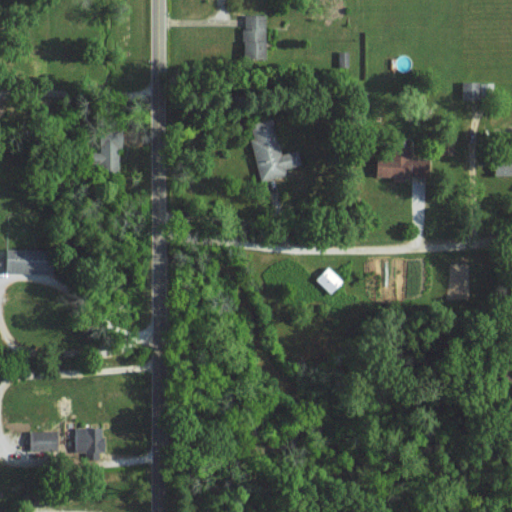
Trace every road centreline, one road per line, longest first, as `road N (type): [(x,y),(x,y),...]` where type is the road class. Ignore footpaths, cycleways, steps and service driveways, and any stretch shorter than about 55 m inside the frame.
road 1 (residential): [(160,511),(160,0)]
road 2 (residential): [(160,235),(511,239)]
